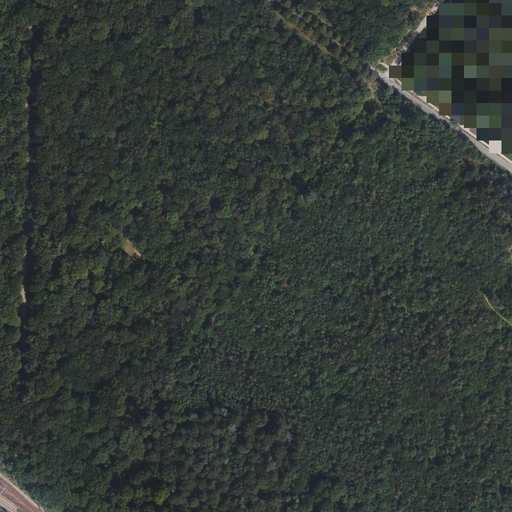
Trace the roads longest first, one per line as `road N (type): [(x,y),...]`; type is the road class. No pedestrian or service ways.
road 1 (track): [(22,458),(237,274),(386,80),(396,140),(444,195),(480,287),(511,324)]
road 2 (track): [(31,0),(22,458)]
road 3 (track): [(0,87),(65,107),(130,248),(175,268),(237,274)]
road 4 (tertiary): [(511,170),(386,80)]
road 5 (tertiary): [(386,80),(269,0)]
